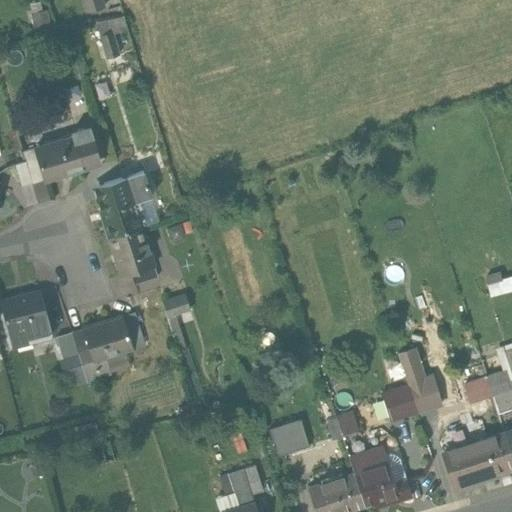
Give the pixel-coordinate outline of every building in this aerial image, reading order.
[(104,7),(101,0),(83,0),(87,12),(104,7)] [(119,55),(112,32),(101,36),(108,58),(119,55)] [(101,164),(89,126),(71,132),(72,137),(33,149),(42,178),(43,182),(101,164)] [(32,181),(42,178),(33,149),(23,152),(25,161),(32,181)] [(21,185),(32,181),(25,161),(14,165),(21,185)] [(151,196),(143,170),(92,186),(108,237),(110,236),(140,227),(132,202),(151,196)] [(141,227),(140,227),(110,236),(123,277),(132,274),(154,267),(141,227)] [(157,278),(154,267),(132,274),(135,285),(157,278)] [(511,269),(489,276),(495,295),(511,290),(511,269)] [(36,292),(0,301),(0,309),(10,347),(48,337),(36,292)] [(183,297),(162,303),(166,319),(188,313),(183,297)] [(144,344),(135,313),(123,317),(132,348),(144,344)] [(188,313),(166,319),(176,351),(185,349),(179,327),(190,324),(188,313)] [(86,352),(77,355),(86,384),(92,382),(111,376),(106,359),(133,350),(132,348),(123,317),(79,330),(86,352)] [(79,330),(70,333),(77,355),(86,352),(79,330)] [(77,355),(70,333),(53,338),(60,360),(77,355)] [(46,366),(56,363),(53,353),(43,356),(46,366)] [(503,354),(482,361),(487,378),(493,396),(511,389),(511,368),(508,370),(503,354)] [(60,360),(69,389),(86,384),(77,355),(60,360)] [(493,396),(487,378),(464,385),(470,403),(493,396)] [(175,383),(140,392),(146,415),(181,405),(175,383)] [(408,386),(381,395),(390,421),(417,413),(408,386)] [(440,413),(454,409),(447,387),(433,392),(440,413)] [(352,413),(335,418),(341,437),(358,432),(352,413)] [(341,437),(335,418),(326,421),(332,440),(341,437)] [(269,430),(278,458),(309,448),(300,420),(269,430)] [(511,455),(505,433),(471,444),(483,483),(509,475),(507,468),(511,466),(511,455)] [(483,483),(471,444),(443,454),(455,492),(483,483)] [(393,455),(389,455),(386,456),(383,447),(349,459),(354,474),(364,506),(379,501),(381,507),(411,497),(406,479),(405,479),(400,464),(399,460),(396,457),(393,455)] [(243,471),(229,475),(236,499),(250,494),(243,471)] [(325,504),(314,507),(315,511),(348,511),(364,506),(354,474),(319,486),(325,504)]
